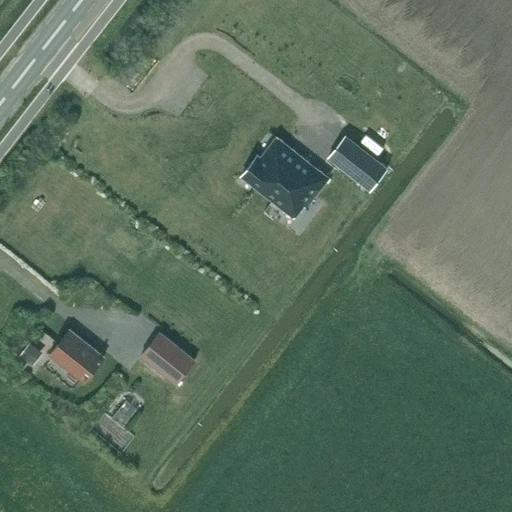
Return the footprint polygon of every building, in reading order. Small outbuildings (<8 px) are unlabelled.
[(346,134),(328,158),(370,191),(388,167),(346,134)] [(258,155),(242,176),(295,217),(305,205),(307,207),(330,178),(277,137),(261,157),(258,155)] [(79,145),(7,257),(44,280),(79,225),(113,246),(149,190),(79,145)] [(280,206),(201,146),(164,194),(243,254),(280,206)] [(180,339),(232,252),(174,218),(164,235),(160,233),(119,302),(180,339)] [(70,330),(51,355),(85,381),(104,357),(70,330)] [(160,331),(140,355),(176,384),(196,360),(160,331)] [(43,353),(30,343),(20,355),(33,366),(43,353)]
